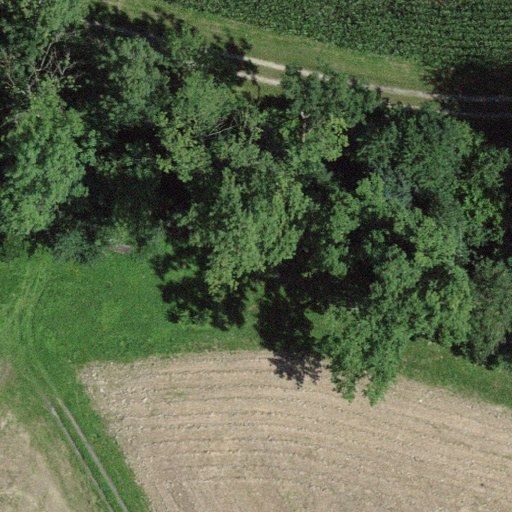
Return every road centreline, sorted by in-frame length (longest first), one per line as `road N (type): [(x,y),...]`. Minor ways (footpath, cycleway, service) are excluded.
road 1 (track): [(0,12),(339,94),(437,111),(511,113)]
road 2 (track): [(116,511),(60,414),(0,381)]
